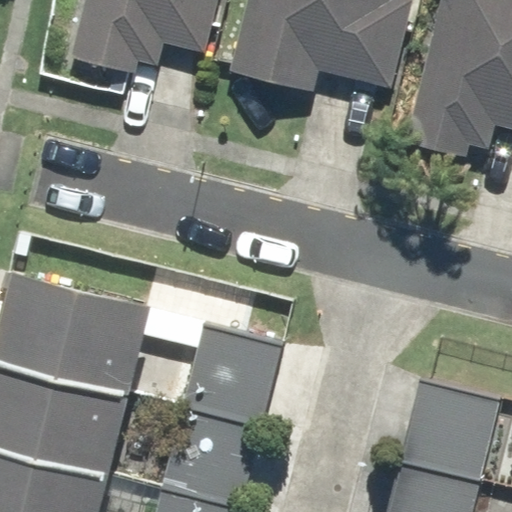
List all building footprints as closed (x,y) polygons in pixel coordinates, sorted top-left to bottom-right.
[(165,42),(207,51),(219,0),(83,0),(70,56),(157,77),(165,42)] [(321,71),(392,89),(414,0),(247,0),(230,69),(316,91),(321,71)] [(511,0),(442,0),(405,140),(467,156),(470,144),(488,148),(494,122),(511,126),(511,0)] [(207,318),(200,343),(141,328),(147,303),(12,268),(0,314),(0,359),(254,425),(262,427),(285,338),(207,318)] [(254,425),(0,359),(0,446),(233,507),(241,509),(262,427),(254,425)] [(399,464),(511,489),(511,399),(419,378),(399,464)] [(233,507),(0,446),(0,511),(240,511),(241,509),(233,507)] [(511,511),(511,489),(399,464),(387,511),(511,511)]
